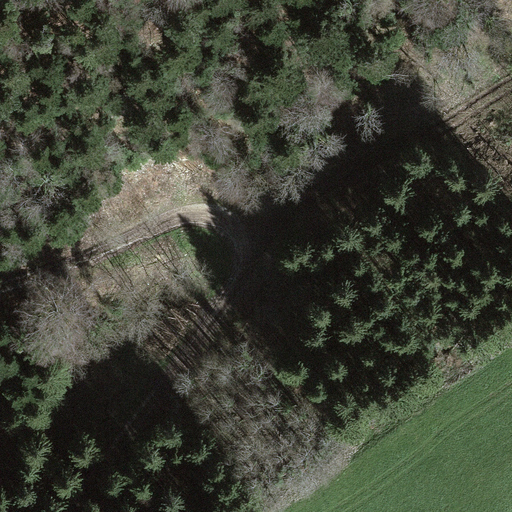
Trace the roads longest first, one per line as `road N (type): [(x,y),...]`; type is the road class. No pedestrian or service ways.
road 1 (track): [(62,511),(234,286),(247,249),(231,227),(190,215),(0,288)]
road 2 (track): [(242,237),(511,69)]
road 3 (track): [(0,442),(175,315),(234,286)]
